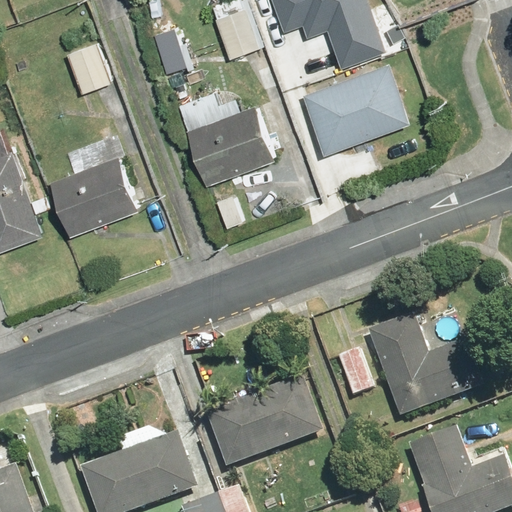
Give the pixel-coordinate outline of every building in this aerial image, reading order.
[(281,0),(290,24),(310,17),(313,27),(335,19),(349,59),(389,44),(372,0),(281,0)] [(110,37),(66,55),(81,94),(126,76),(110,37)] [(391,62),(303,92),(324,152),(412,122),(391,62)] [(180,101),(190,132),(186,133),(202,185),(272,162),(256,111),(242,116),(232,85),(180,101)] [(141,211),(116,137),(67,154),(73,172),(46,181),(66,237),(141,211)] [(13,152),(0,156),(0,251),(43,236),(13,152)] [(245,220),(234,192),(216,199),(228,228),(245,220)] [(427,311),(369,332),(372,342),(338,354),(354,399),(388,387),(399,417),(487,386),(460,309),(431,320),(427,311)] [(305,380),(206,413),(224,467),(323,434),(305,380)] [(136,511),(199,492),(180,433),(162,439),(157,426),(118,438),(123,452),(82,465),(97,511),(136,511)] [(457,430),(410,445),(431,511),(505,511),(511,510),(511,475),(505,454),(468,466),(457,430)] [(33,511),(16,465),(0,470),(0,511),(33,511)] [(250,511),(241,485),(180,506),(182,511),(250,511)]
